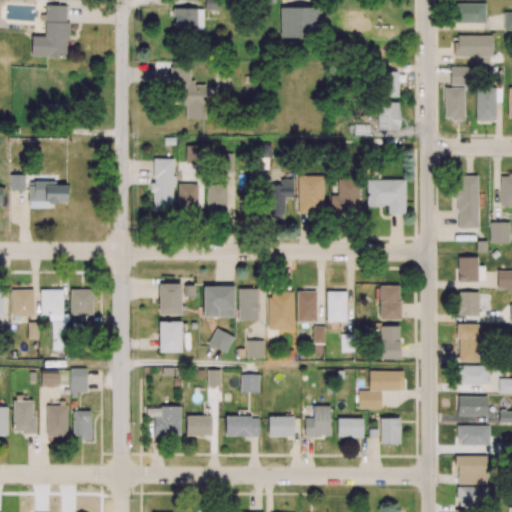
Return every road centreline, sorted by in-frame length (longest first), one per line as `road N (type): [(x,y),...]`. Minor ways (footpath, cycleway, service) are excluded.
road 1 (residential): [(429,511),(427,0)]
road 2 (residential): [(121,511),(121,0)]
road 3 (residential): [(429,476),(0,474)]
road 4 (residential): [(428,253),(0,250)]
